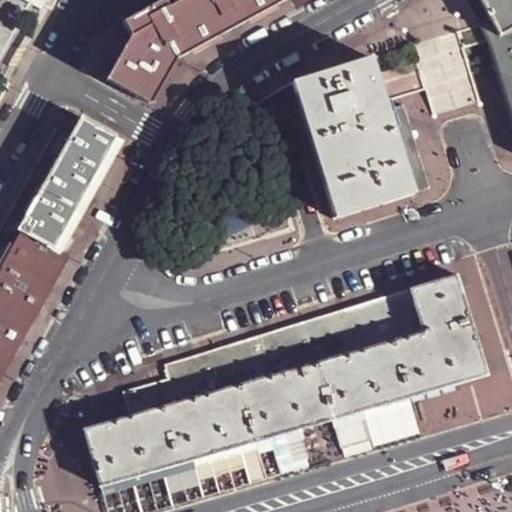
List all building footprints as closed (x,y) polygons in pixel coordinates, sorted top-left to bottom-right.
[(0,0),(0,101),(11,82),(2,77),(0,75),(0,8),(4,0),(0,0)] [(117,63),(117,64),(108,80),(150,102),(158,88),(176,57),(233,27),(274,5),(282,0),(183,0),(169,8),(164,0),(123,22),(131,37),(117,63)] [(511,0),(479,0),(489,19),(499,37),(511,29),(511,0)] [(499,37),(489,19),(484,22),(479,25),(488,42),(499,37)] [(511,29),(499,37),(488,42),(490,46),(511,116),(511,29)] [(371,57),(292,82),(300,108),(299,109),(332,219),(344,215),(413,193),(413,192),(407,173),(394,133),(386,109),(371,57)] [(403,104),(386,109),(394,133),(407,173),(413,192),(428,187),(403,104)] [(81,117),(18,230),(21,232),(21,229),(35,237),(54,247),(62,252),(68,241),(76,227),(87,207),(99,187),(114,160),(124,142),(116,137),(116,136),(81,117)] [(70,257),(66,254),(75,237),(73,236),(63,253),(62,252),(54,247),(35,237),(21,229),(21,232),(0,267),(0,381),(17,351),(26,334),(37,315),(46,300),(55,283),(70,257)] [(122,390),(129,416),(83,429),(101,486),(114,482),(131,477),(150,472),(163,468),(182,463),(194,459),(211,455),(225,451),(241,446),(255,442),(271,437),(287,433),(303,428),(317,425),(332,420),(346,416),(361,412),(376,408),(392,403),(403,400),(419,395),(435,391),(449,387),(465,382),(479,378),(487,376),(455,275),(424,285),(350,308),(284,328),(164,365),(168,377),(122,390)] [(332,421),(303,429),(314,467),(343,458),(332,421)]
